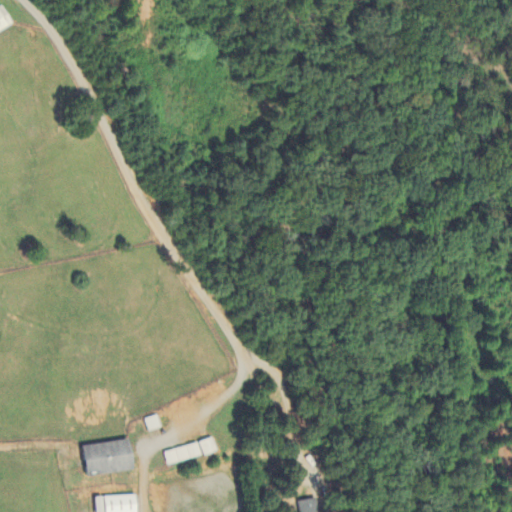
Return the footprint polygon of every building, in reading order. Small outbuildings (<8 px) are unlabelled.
[(0,31),(10,26),(0,8),(0,31)] [(144,420),(147,432),(159,429),(156,417),(144,420)] [(166,468),(215,452),(211,439),(162,455),(166,468)] [(129,471),(125,441),(78,448),(82,478),(129,471)] [(92,511),(134,511),(133,497),(92,499),(92,511)] [(297,511),(315,511),(314,500),(296,503),(297,511)]
